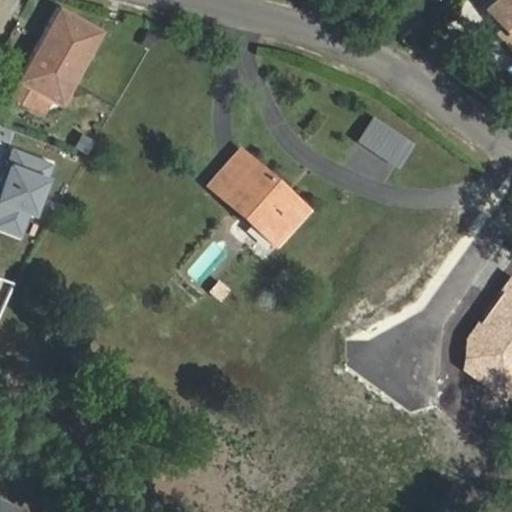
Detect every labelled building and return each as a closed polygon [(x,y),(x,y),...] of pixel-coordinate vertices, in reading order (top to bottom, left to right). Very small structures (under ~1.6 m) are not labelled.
[(511,0),(493,0),(485,7),(501,25),(508,32),(503,37),(511,48),(511,0)] [(58,104),(98,33),(57,10),(17,81),(4,99),(40,118),(49,103),(58,104)] [(387,24),(400,34),(410,22),(396,12),(387,24)] [(508,32),(501,25),(495,30),(503,37),(508,32)] [(496,97),(511,113),(511,112),(511,86),(510,85),(496,97)] [(354,140),(394,168),(410,145),(370,117),(354,140)] [(91,142),(77,134),(70,147),(84,154),(91,142)] [(33,218),(54,161),(8,145),(0,168),(0,231),(18,238),(26,216),(33,218)] [(306,211),(239,151),(208,186),(274,246),(306,211)] [(508,292),(511,285),(511,279),(510,278),(503,289),(508,292)] [(508,398),(511,391),(511,285),(508,292),(481,327),(479,325),(469,341),(465,371),(508,398)]
